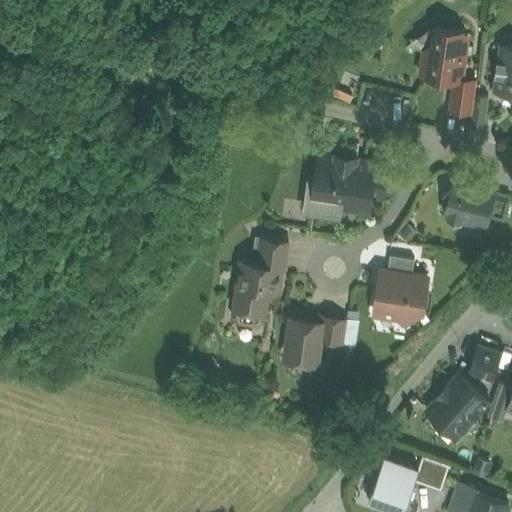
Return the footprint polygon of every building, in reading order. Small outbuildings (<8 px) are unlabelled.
[(463,30),(436,26),(433,43),(425,49),(422,73),(443,76),(452,78),(463,79),(463,76),(465,64),(463,64),(467,36),(463,31),(463,30)] [(511,47),(502,46),(500,60),(497,59),(495,75),(498,75),(496,89),(511,91),(511,47)] [(477,78),(463,76),(463,79),(452,78),(448,110),(472,113),(475,96),(477,78)] [(488,96),(475,94),(475,96),(472,113),(471,125),(484,127),(488,96)] [(330,204),(349,207),(356,159),(321,155),(315,206),(329,207),(330,204)] [(388,163),(356,159),(349,207),(370,209),(373,187),(385,188),(388,163)] [(486,184),(454,176),(450,190),(442,198),(447,203),(445,213),(447,214),(447,216),(462,220),(462,218),(487,224),(489,215),(495,190),(497,184),(487,181),(486,184)] [(511,194),(495,190),(489,215),(505,220),(511,194)] [(289,240),(261,236),(261,237),(265,238),(263,249),(260,248),(258,261),(282,264),(282,266),(285,266),(289,240)] [(436,248),(422,246),(420,260),(434,262),(436,248)] [(415,256),(390,253),(388,269),(412,272),(415,256)] [(238,286),(268,290),(278,291),(282,266),(282,264),(258,261),(241,259),(238,286)] [(388,269),(381,268),(375,311),(398,315),(404,311),(416,312),(423,307),(428,275),(412,272),(388,269)] [(268,290),(238,286),(233,315),(238,321),(257,324),(263,319),(268,290)] [(346,317),(323,314),(322,320),(323,320),(320,338),(343,341),(346,317)] [(322,320),(291,315),(287,347),(290,352),(299,354),(298,356),(302,361),(312,363),(314,361),(317,359),(320,338),(323,320),(322,320)] [(358,319),(346,317),(343,341),(355,343),(358,319)] [(501,353),(478,345),(469,371),(492,379),(501,353)] [(211,372),(200,378),(208,392),(219,386),(211,372)] [(489,400),(458,374),(427,410),(443,424),(448,418),(462,430),(489,400)] [(511,386),(503,384),(491,418),(502,422),(507,408),(511,392),(511,386)] [(415,480),(419,465),(384,454),(373,488),(409,499),(415,480)] [(449,465),(423,456),(419,465),(415,480),(441,489),(449,465)] [(494,461),(478,456),(473,473),(489,477),(494,461)] [(467,511),(476,489),(478,490),(480,486),(458,478),(446,511),(445,511),(467,511)] [(404,511),(409,499),(373,488),(369,502),(400,511),(404,511)] [(467,511),(509,511),(511,505),(511,501),(478,490),(476,489),(467,511)]
